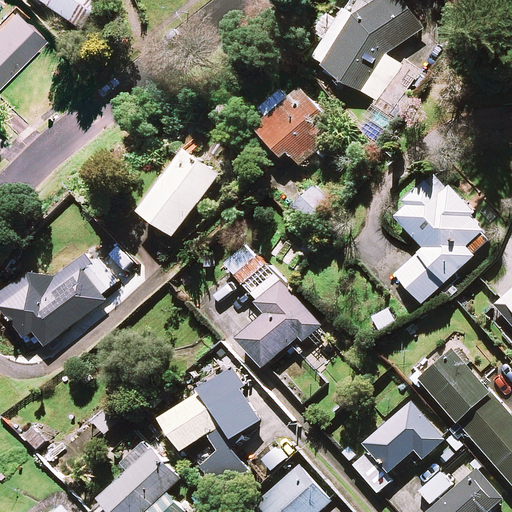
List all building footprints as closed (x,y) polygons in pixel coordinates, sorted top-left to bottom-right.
[(43,0),(84,31),(107,0),(43,0)] [(389,54),(427,29),(407,0),(384,0),(359,16),(352,9),(318,57),(328,64),(326,67),(365,92),(389,54)] [(0,86),(46,39),(15,10),(0,25),(0,86)] [(389,54),(365,92),(378,100),(375,105),(400,120),(413,100),(406,95),(419,73),(389,54)] [(303,163),(334,135),(322,122),(331,114),(307,88),(295,98),(287,90),(267,109),(274,116),(261,128),(287,157),(293,152),(303,163)] [(224,173),(191,149),(145,211),(179,235),(224,173)] [(478,211),(442,171),(396,211),(428,248),(399,274),(425,304),(496,241),(473,215),(478,211)] [(242,244),(232,234),(217,251),(227,260),(242,244)] [(267,265),(249,246),(229,264),(247,284),(267,265)] [(120,283),(101,258),(49,298),(37,283),(7,305),(30,337),(39,331),(50,345),(110,300),(105,294),(120,283)] [(326,324),(285,280),(264,300),(273,310),(243,339),(269,367),(302,336),(307,341),(326,324)] [(511,293),(498,306),(511,320),(511,293)] [(417,373),(412,378),(419,386),(424,381),(511,477),(511,413),(485,384),(487,382),(450,341),(416,372),(417,373)] [(204,388),(227,424),(236,439),(265,420),(244,388),(248,386),(236,367),(204,388)] [(212,434),(227,424),(204,388),(199,392),(201,395),(166,417),(188,450),(212,434)] [(449,439),(413,400),(367,443),(394,472),(418,449),(428,458),(449,439)] [(123,421),(113,409),(98,422),(108,434),(123,421)] [(227,424),(212,434),(222,448),(202,461),(217,485),(249,464),(233,441),(236,439),(227,424)] [(50,440),(37,426),(27,435),(41,449),(50,440)] [(185,478),(158,447),(102,497),(115,511),(188,511),(170,491),(185,478)] [(394,481),(369,453),(357,464),(382,492),(394,481)] [(490,511),(507,498),(470,458),(454,473),(463,482),(429,511),(490,511)] [(323,511),(336,500),(303,463),(249,511),(323,511)] [(455,485),(444,472),(423,490),(434,503),(455,485)]
